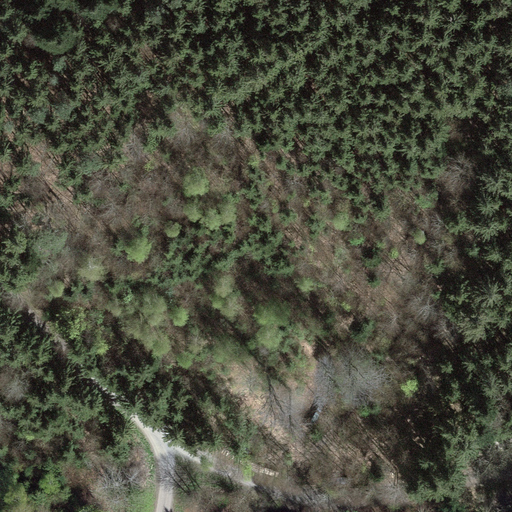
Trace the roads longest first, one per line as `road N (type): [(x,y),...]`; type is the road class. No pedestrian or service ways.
road 1 (track): [(0,277),(152,430),(278,490),(339,501)]
road 2 (track): [(511,475),(339,501),(314,511)]
